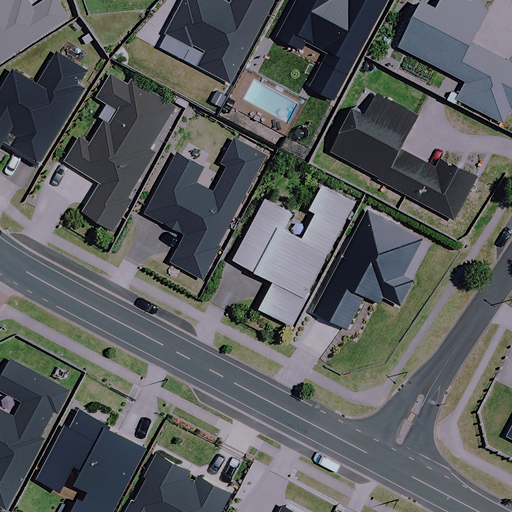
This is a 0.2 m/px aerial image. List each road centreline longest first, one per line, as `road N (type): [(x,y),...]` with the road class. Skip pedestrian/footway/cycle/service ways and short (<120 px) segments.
road 1 (residential): [(9,264),(384,461)]
road 2 (residential): [(384,461),(511,265)]
